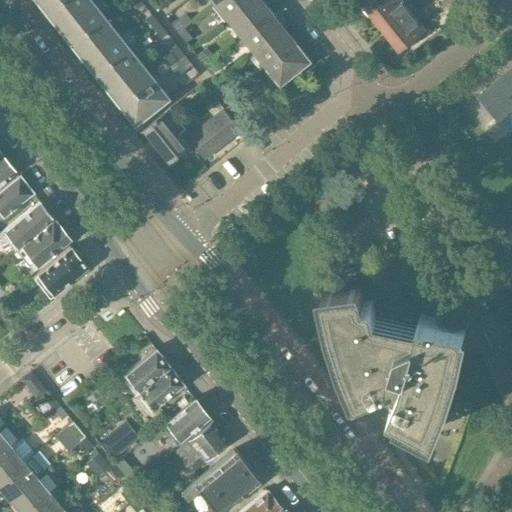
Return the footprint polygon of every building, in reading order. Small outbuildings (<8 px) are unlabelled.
[(38,0),(48,13),(64,0),(38,0)] [(90,0),(64,0),(48,13),(60,28),(93,3),(90,0)] [(219,0),(217,2),(229,18),(252,0),(219,0)] [(260,0),(252,0),(229,18),(242,34),(271,11),(268,7),(267,8),(260,0)] [(360,0),(373,16),(392,0),(360,0)] [(399,0),(392,0),(373,16),(386,32),(410,13),(399,0)] [(93,3),(60,28),(72,43),(105,18),(93,3)] [(271,11),(242,34),(255,50),(283,28),(273,16),(275,15),(271,11)] [(410,13),(386,32),(400,50),(424,30),(410,13)] [(159,24),(152,15),(146,19),(153,29),(159,24)] [(105,18),(72,43),(84,59),(117,33),(105,18)] [(176,19),(171,24),(178,33),(184,28),(176,19)] [(167,34),(159,24),(153,29),(161,38),(167,34)] [(191,38),(184,28),(178,33),(186,42),(191,38)] [(283,28),(255,50),(267,66),(297,43),(293,39),(292,40),(283,28)] [(117,33),(84,59),(97,74),(129,48),(117,33)] [(297,43),(267,66),(280,83),(309,61),(299,48),(300,47),(297,43)] [(184,55),(176,46),(171,50),(178,60),(184,55)] [(129,48),(97,74),(109,89),(141,64),(129,48)] [(202,51),(196,56),(204,65),(209,60),(202,51)] [(171,53),(165,58),(170,65),(176,60),(171,53)] [(191,65),(184,55),(178,60),(186,69),(191,65)] [(178,60),(169,67),(177,76),(186,69),(178,60)] [(217,70),(209,60),(204,65),(211,74),(217,70)] [(141,64),(109,89),(121,105),(153,79),(141,64)] [(511,68),(478,97),(499,122),(511,111),(511,68)] [(168,98),(153,79),(121,105),(134,122),(146,112),(148,115),(168,98)] [(227,83),(222,87),(229,97),(235,92),(227,83)] [(242,102),(235,92),(229,97),(236,106),(242,102)] [(204,159),(240,130),(223,108),(187,137),(193,144),(204,159)] [(163,114),(143,128),(170,162),(193,144),(187,137),(183,140),(163,114)] [(0,183),(15,172),(0,153),(0,183)] [(0,214),(2,217),(32,193),(18,175),(0,189),(0,214)] [(326,190),(322,194),(312,203),(327,221),(342,209),(326,190)] [(3,230),(17,248),(53,219),(39,201),(3,230)] [(53,219),(17,248),(15,249),(22,257),(26,254),(35,265),(68,238),(53,219)] [(36,272),(53,293),(85,267),(78,258),(80,254),(75,248),(71,248),(69,246),(36,272)] [(417,325),(394,320),(376,316),(372,300),(364,301),(361,288),(323,293),(331,330),(342,366),(357,401),(391,386),(397,397),(390,410),(432,431),(446,397),(457,362),(465,324),(428,316),(420,314),(417,325)] [(137,392),(169,366),(155,347),(122,373),(123,374),(115,380),(129,397),(137,391),(137,392)] [(169,366),(137,392),(151,410),(184,384),(169,366)] [(31,385),(30,391),(36,398),(45,390),(37,380),(31,385)] [(45,401),(52,410),(58,406),(50,396),(45,401)] [(179,441),(209,417),(194,398),(164,422),(179,441)] [(66,415),(58,406),(52,410),(60,420),(66,415)] [(192,469),(228,440),(211,420),(175,449),(188,466),(177,474),(185,483),(196,474),(192,469)] [(71,421),(54,435),(66,450),(77,441),(83,436),(71,421)] [(116,426),(97,441),(111,459),(130,444),(116,426)] [(0,433),(0,453),(10,446),(0,433)] [(83,436),(77,441),(85,451),(91,446),(83,436)] [(10,446),(0,453),(0,480),(23,462),(10,446)] [(218,511),(259,480),(234,448),(178,493),(192,511),(218,511)] [(96,452),(85,462),(90,468),(102,459),(96,452)] [(113,462),(122,474),(129,468),(120,457),(113,462)] [(23,462),(0,480),(0,488),(8,498),(35,476),(23,462)] [(116,477),(109,468),(103,473),(111,481),(116,477)] [(35,476),(8,498),(19,511),(24,511),(49,492),(35,476)] [(120,494),(128,503),(134,499),(126,489),(120,494)] [(273,511),(280,507),(266,489),(238,511),(273,511)] [(49,492),(24,511),(55,511),(61,507),(49,492)] [(136,511),(142,508),(134,499),(128,503),(135,511),(136,511)]
